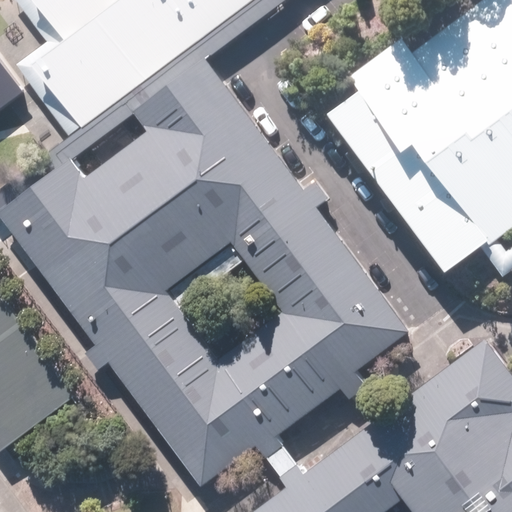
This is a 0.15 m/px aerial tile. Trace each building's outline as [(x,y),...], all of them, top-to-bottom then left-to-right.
[(44,148),(59,171),(213,57),(287,0),(18,0),(51,41),(18,67),(67,130),(44,148)] [(511,0),(482,0),(416,50),(406,35),(355,73),(364,84),(331,109),(448,265),(481,241),(504,272),(511,266),(511,0)] [(10,207),(210,475),(413,325),(213,57),(59,171),(10,207)] [(0,102),(15,91),(0,70),(0,102)] [(82,390),(0,280),(0,433),(9,445),(82,390)] [(511,511),(511,364),(490,335),(251,511),(511,511)] [(0,498),(0,511),(6,511),(9,510),(0,498)]
